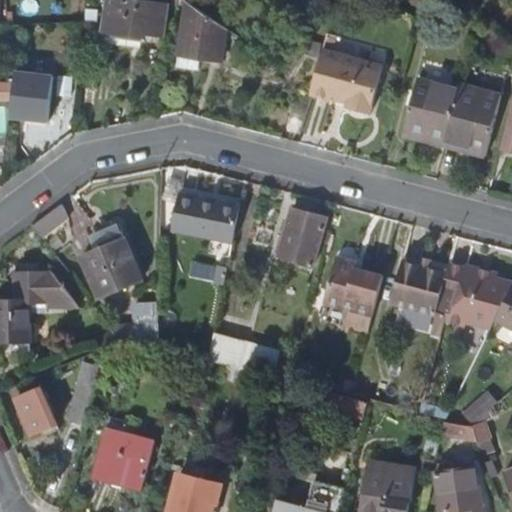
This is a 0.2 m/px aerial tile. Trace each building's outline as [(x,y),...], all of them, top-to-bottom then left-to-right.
[(143,34),(163,35),(166,7),(114,0),(109,0),(106,33),(143,37),(143,34)] [(224,61),(228,30),(188,3),(179,70),(200,72),(201,58),(224,61)] [(324,50),(312,96),(334,101),(335,96),(350,100),(348,108),(370,114),(384,66),(324,50)] [(17,73),(13,117),(51,121),(55,77),(17,73)] [(406,136),(446,147),(447,142),(460,91),(420,81),(406,136)] [(463,92),(460,91),(447,142),(472,149),(472,153),(487,157),(503,97),(464,87),(463,92)] [(511,152),(511,113),(502,149),(511,152)] [(171,232),(233,244),(240,207),(177,195),(171,232)] [(71,219),(62,205),(34,226),(43,238),(71,219)] [(281,258),(315,267),(327,218),(293,209),(281,258)] [(99,244),(102,249),(82,259),(101,297),(142,276),(122,239),(119,233),(99,244)] [(326,309),(373,321),(384,279),(358,272),(359,267),(337,261),(326,309)] [(438,313),(447,277),(403,265),(391,309),(435,321),(438,313)] [(467,323),(491,330),(495,323),(497,319),(511,288),(511,283),(496,279),(498,275),(466,267),(466,269),(450,265),(447,277),(438,313),(448,316),(446,322),(465,327),(467,323)] [(0,303),(0,343),(12,344),(12,355),(29,355),(30,315),(47,315),(48,309),(76,308),(52,274),(14,275),(15,303),(0,303)] [(511,288),(497,319),(495,323),(511,331),(511,288)] [(401,334),(440,346),(444,326),(406,316),(401,334)] [(141,327),(113,330),(114,332),(121,341),(139,342),(159,347),(159,331),(141,327)] [(99,338),(103,349),(110,346),(121,341),(114,332),(99,338)] [(247,340),(216,333),(211,360),(215,361),(270,375),(272,365),(244,357),(247,340)] [(69,419),(88,424),(96,398),(98,390),(93,386),(98,366),(84,368),(69,419)] [(32,435),(58,425),(42,388),(16,399),(32,435)] [(330,411),(365,421),(369,405),(335,396),(330,411)] [(467,418),(473,428),(481,420),(497,406),(491,397),(467,418)] [(491,442),(481,420),(473,428),(472,429),(478,446),(491,442)] [(106,429),(93,475),(143,488),(154,441),(106,429)] [(496,453),(491,442),(478,446),(484,458),(496,453)] [(373,461),(371,473),(391,476),(393,465),(373,461)] [(410,511),(418,469),(393,465),(391,476),(371,473),(364,511),(410,511)] [(461,511),(466,511),(465,511),(483,511),(478,469),(438,475),(443,511),(461,511)] [(171,511),(214,511),(217,503),(222,504),(227,487),(182,475),(171,511)] [(275,511),(340,511),(347,488),(317,479),(309,508),(279,500),(275,511)]
